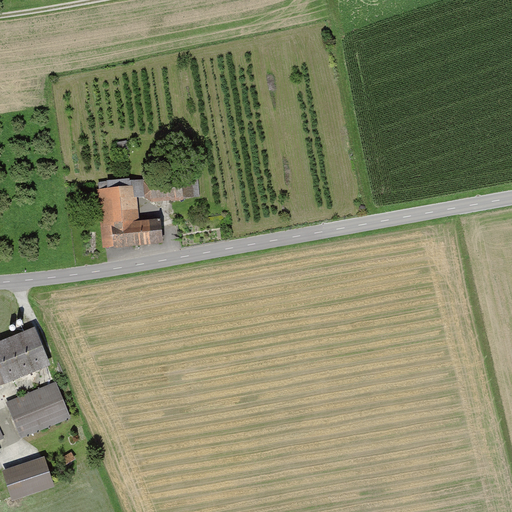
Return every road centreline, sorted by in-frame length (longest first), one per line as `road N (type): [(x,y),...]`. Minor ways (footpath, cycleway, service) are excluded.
road 1 (tertiary): [(0,282),(511,198)]
road 2 (track): [(327,0),(373,222)]
